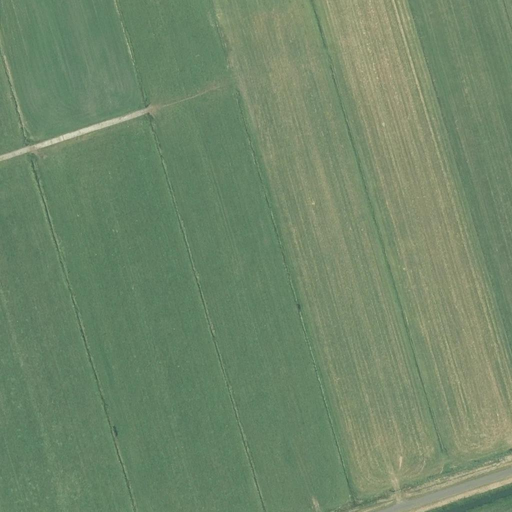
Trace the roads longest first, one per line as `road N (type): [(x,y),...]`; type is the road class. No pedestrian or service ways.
road 1 (track): [(142,112),(0,159)]
road 2 (unclassified): [(389,511),(511,471)]
